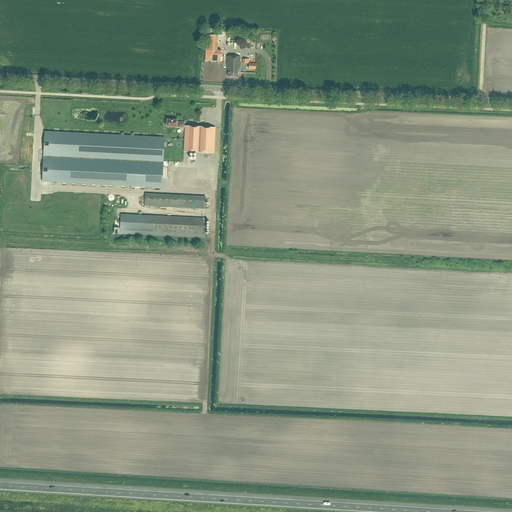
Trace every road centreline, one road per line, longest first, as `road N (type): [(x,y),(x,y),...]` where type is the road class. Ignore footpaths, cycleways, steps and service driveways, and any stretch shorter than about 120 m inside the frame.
road 1 (tertiary): [(511,101),(0,77)]
road 2 (motorway): [(432,511),(0,485)]
